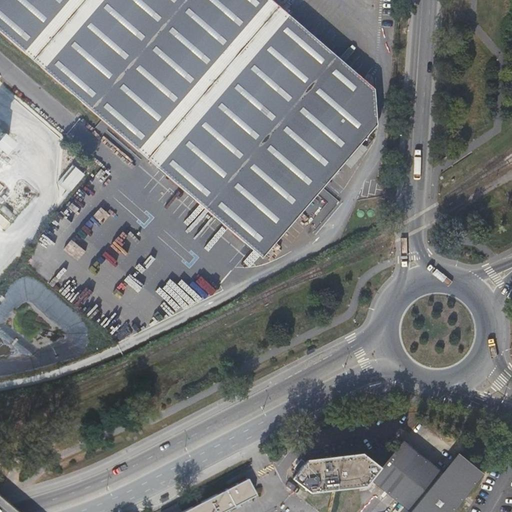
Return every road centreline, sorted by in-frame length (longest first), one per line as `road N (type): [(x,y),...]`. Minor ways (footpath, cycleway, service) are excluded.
road 1 (secondary): [(382,333),(359,353),(132,469),(9,511)]
road 2 (secondary): [(86,511),(394,365)]
road 3 (unclassified): [(417,279),(411,219),(428,0)]
